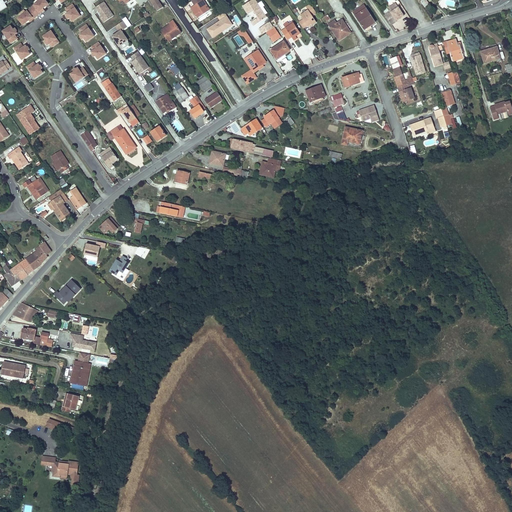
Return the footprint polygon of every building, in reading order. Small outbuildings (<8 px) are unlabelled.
[(40,0),(31,8),(18,19),(23,25),(26,23),(25,22),(28,20),(29,21),(36,14),(43,8),(42,8),(45,5),(46,6),(49,4),(45,0),(40,0)] [(157,0),(150,0),(154,5),(158,11),(163,8),(157,0)] [(193,0),(192,1),(195,6),(191,9),(197,17),(209,10),(203,1),(204,0),(193,0)] [(251,22),(254,26),(267,18),(265,15),(258,4),(255,0),(252,0),(243,6),(248,14),(254,11),(258,18),(251,22)] [(312,0),(327,21),(330,19),(323,8),(318,0),(312,0)] [(103,22),(112,15),(103,1),(95,6),(100,15),(102,17),(100,18),(103,22)] [(262,2),(260,3),(258,4),(265,15),(268,14),(264,7),(265,6),(262,2)] [(72,21),(81,16),(73,4),(66,9),(68,12),(66,14),(69,19),(70,18),(72,21)] [(310,4),(306,7),(308,10),(312,16),(316,13),(314,9),(310,4)] [(364,5),(353,12),(365,29),(375,23),(364,5)] [(397,6),(384,14),(392,25),(397,22),(397,21),(404,16),(397,6)] [(209,10),(197,17),(198,19),(210,11),(209,10)] [(303,19),(299,22),(303,29),(307,26),(311,23),(312,25),(316,22),(312,16),(308,10),(300,15),(303,19)] [(220,21),(227,17),(224,13),(217,17),(220,21)] [(233,26),(227,17),(220,21),(207,30),(213,39),(233,26)] [(127,39),(121,30),(127,26),(122,20),(115,25),(119,31),(113,36),(119,45),(127,39)] [(344,37),(343,36),(350,31),(342,20),(337,23),(334,20),(329,24),(339,41),(344,37)] [(170,25),(161,30),(169,41),(181,33),(173,21),(169,23),(170,25)] [(259,29),(262,34),(273,27),(270,22),(259,29)] [(296,37),(295,35),(299,32),(293,23),(285,28),(292,38),(294,41),(297,39),(296,37)] [(86,42),(94,36),(86,25),(80,29),(82,33),(80,35),(83,39),(84,39),(86,42)] [(10,27),(3,31),(11,43),(19,37),(16,34),(17,33),(14,29),(12,30),(10,27)] [(275,28),(267,33),(273,42),(281,37),(275,28)] [(292,38),(285,28),(282,31),(288,40),(292,38)] [(241,30),(238,33),(240,36),(244,37),(245,39),(249,37),(245,31),(241,30)] [(53,47),(59,42),(51,31),(43,36),(46,40),(45,40),(48,45),(50,44),(53,47)] [(130,44),(127,39),(119,45),(122,49),(130,44)] [(230,39),(226,42),(233,51),(237,48),(230,39)] [(458,45),(458,43),(456,39),(447,42),(450,53),(453,61),(464,57),(460,44),(458,45)] [(98,59),(106,54),(98,42),(91,46),(94,50),(92,52),(95,56),(96,56),(98,59)] [(284,42),(271,50),(276,59),(284,53),(285,54),(289,51),(284,42)] [(21,43),(14,48),(22,60),(30,54),(28,51),(29,50),(26,45),(23,47),(21,43)] [(429,47),(429,49),(435,66),(443,64),(445,69),(451,67),(449,62),(443,63),(438,46),(434,47),(434,46),(433,45),(432,45),(431,45),(430,46),(429,47)] [(484,63),(498,59),(500,58),(501,58),(499,54),(498,54),(497,52),(499,52),(497,46),(480,51),(484,63)] [(149,67),(137,51),(131,55),(134,59),(131,61),(140,73),(149,67)] [(258,51),(245,59),(251,69),(241,76),(247,84),(257,78),(254,73),(252,71),(258,67),(260,70),(264,67),(263,64),(266,62),(258,51)] [(420,55),(411,57),(417,74),(426,72),(420,55)] [(396,77),(399,87),(406,84),(404,81),(399,66),(396,57),(390,60),(396,77)] [(0,74),(0,75),(8,70),(8,69),(11,67),(7,60),(4,62),(3,61),(0,62),(0,74)] [(34,62),(27,67),(35,78),(43,73),(41,69),(42,69),(39,64),(36,66),(34,62)] [(71,74),(76,82),(88,74),(83,68),(80,70),(78,68),(73,71),(74,72),(71,74)] [(456,83),(452,72),(448,73),(451,85),(452,84),(454,89),(457,88),(456,83)] [(345,88),(359,83),(364,82),(363,77),(362,74),(359,75),(358,73),(342,78),(345,88)] [(490,83),(498,83),(498,75),(490,75),(490,83)] [(203,92),(213,86),(206,76),(196,82),(203,92)] [(122,96),(113,83),(111,84),(110,85),(106,80),(102,83),(106,88),(115,101),(122,96)] [(150,83),(144,87),(148,92),(154,88),(150,83)] [(399,87),(398,87),(403,102),(414,98),(410,85),(409,83),(406,84),(399,87)] [(310,103),(313,102),(323,98),(325,97),(321,85),(306,91),(310,103)] [(182,88),(178,91),(184,100),(188,97),(182,88)] [(175,89),(173,91),(181,103),(183,102),(175,89)] [(450,90),(441,93),(445,106),(454,103),(450,90)] [(217,92),(205,100),(210,108),(222,99),(217,92)] [(168,94),(156,102),(164,114),(169,110),(170,111),(176,107),(168,94)] [(345,104),(341,94),(330,97),(334,108),(345,104)] [(195,108),(190,111),(195,118),(204,112),(194,98),(191,101),(195,108)] [(495,106),(490,107),(494,119),(498,118),(497,114),(507,111),(509,115),(511,113),(511,107),(510,101),(505,102),(505,101),(494,105),(495,106)] [(133,105),(130,107),(136,117),(139,115),(133,105)] [(31,106),(20,113),(24,119),(21,121),(30,134),(39,128),(33,119),(33,118),(30,114),(35,111),(31,106)] [(282,116),(284,108),(275,106),(274,111),(267,115),(269,119),(267,120),(266,119),(263,121),(266,126),(270,123),(279,118),(282,116)] [(370,119),(378,116),(376,111),(374,112),(374,110),(375,110),(374,106),(359,111),(360,114),(361,117),(362,120),(364,121),(370,119)] [(130,107),(129,107),(122,112),(129,123),(136,118),(137,118),(136,117),(130,107)] [(442,109),(444,116),(446,124),(447,126),(451,124),(449,119),(451,118),(450,115),(448,115),(448,114),(446,107),(442,109)] [(442,109),(434,111),(437,118),(439,117),(444,116),(442,109)] [(139,123),(136,118),(129,123),(132,127),(139,123)] [(279,118),(270,123),(273,128),(282,123),(279,118)] [(428,131),(427,128),(434,126),(431,118),(409,125),(413,136),(428,131)] [(256,119),(241,129),(245,135),(249,133),(250,135),(262,128),(256,119)] [(0,140),(0,141),(9,135),(0,122),(0,140)] [(160,126),(151,132),(157,141),(166,136),(160,126)] [(117,127),(111,132),(126,154),(136,148),(123,129),(120,131),(117,127)] [(345,127),(342,144),(347,146),(347,142),(359,145),(362,131),(345,127)] [(94,149),(94,148),(97,146),(94,142),(95,141),(88,131),(81,136),(88,146),(92,151),(94,149)] [(21,139),(19,140),(22,145),(28,141),(25,136),(21,139)] [(148,136),(143,139),(147,145),(152,142),(148,136)] [(233,139),(231,148),(250,153),(251,147),(254,148),(255,145),(252,144),(252,143),(233,139)] [(12,158),(14,162),(16,161),(21,168),(28,163),(20,152),(22,151),(19,147),(8,155),(10,159),(12,158)] [(256,147),(254,154),(266,156),(267,150),(256,147)] [(108,154),(106,150),(100,154),(103,158),(110,168),(113,166),(111,164),(111,163),(117,159),(112,151),(108,154)] [(52,156),(55,162),(60,169),(62,173),(69,168),(67,165),(69,164),(61,151),(52,156)] [(212,159),(211,159),(209,163),(223,166),(226,154),(216,152),(214,157),(213,157),(212,159)] [(263,170),(261,170),(260,174),(273,177),(275,171),(276,165),(280,166),(281,162),(269,159),(268,163),(266,163),(265,168),(264,168),(263,170)] [(231,168),(229,174),(240,177),(242,170),(231,168)] [(178,171),(176,182),(187,184),(189,174),(178,171)] [(28,186),(33,194),(34,193),(38,199),(46,193),(37,179),(35,176),(31,178),(33,182),(31,183),(29,180),(23,184),(25,188),(28,186)] [(40,177),(37,179),(46,193),(49,191),(40,177)] [(71,192),(74,196),(70,199),(78,210),(87,204),(79,193),(76,188),(71,192)] [(69,200),(61,189),(48,197),(52,202),(51,202),(56,210),(54,211),(60,219),(69,212),(63,204),(69,200)] [(56,210),(51,202),(48,204),(51,210),(53,209),(54,211),(56,210)] [(162,206),(161,213),(178,217),(180,205),(163,202),(162,206)] [(70,214),(69,212),(60,219),(61,221),(70,214)] [(144,220),(138,219),(139,214),(133,213),(131,217),(131,221),(137,222),(135,232),(141,233),(143,224),(150,225),(151,222),(144,220)] [(120,227),(115,221),(111,217),(109,219),(108,219),(99,227),(105,234),(110,229),(113,232),(117,229),(120,227)] [(41,245),(40,246),(46,255),(50,251),(44,242),(41,244),(41,245)] [(105,244),(101,243),(97,242),(96,245),(87,243),(84,254),(98,257),(100,247),(104,248),(105,244)] [(37,252),(26,260),(30,265),(24,269),(28,275),(40,266),(41,265),(40,264),(47,257),(46,255),(40,246),(35,250),(37,252)] [(129,263),(125,260),(127,257),(122,255),(120,258),(119,260),(116,259),(109,271),(117,275),(120,270),(123,272),(127,266),(129,263)] [(24,261),(10,271),(14,276),(17,275),(20,280),(28,275),(24,269),(30,265),(26,260),(24,261)] [(10,271),(7,266),(3,269),(6,274),(4,275),(12,286),(20,280),(17,275),(14,276),(10,271)] [(64,304),(67,301),(74,294),(75,295),(79,290),(74,285),(75,284),(72,280),(59,293),(58,291),(54,295),(64,304)] [(0,307),(12,295),(7,289),(3,293),(0,290),(0,307)] [(20,303),(12,315),(13,315),(28,322),(28,320),(33,320),(36,314),(38,315),(39,311),(20,303)] [(70,313),(69,320),(79,322),(81,316),(70,313)] [(23,333),(22,333),(22,338),(34,340),(35,337),(36,330),(31,329),(30,331),(24,329),(23,333)] [(53,340),(48,340),(49,334),(42,333),(41,338),(41,339),(42,339),(41,345),(47,346),(52,347),(53,340)] [(84,336),(70,333),(69,339),(72,339),(71,347),(81,349),(95,352),(97,344),(83,341),(84,336)] [(80,354),(78,362),(89,364),(90,356),(80,354)] [(74,366),(73,374),(71,383),(82,385),(84,386),(87,386),(91,365),(89,364),(78,362),(75,362),(74,366)] [(7,369),(3,368),(2,374),(23,378),(24,374),(25,369),(25,366),(9,363),(7,369)] [(66,393),(65,397),(67,398),(65,407),(71,409),(76,410),(79,397),(66,393)] [(67,398),(65,397),(62,411),(70,412),(71,409),(65,407),(67,398)] [(50,419),(47,427),(61,432),(63,428),(68,430),(67,432),(78,437),(81,431),(50,419)] [(69,462),(69,464),(60,463),(55,462),(56,458),(48,457),(47,462),(47,465),(54,466),(53,476),(60,477),(60,474),(67,475),(67,474),(71,475),(71,478),(73,478),(72,485),(78,485),(79,475),(77,475),(78,463),(69,461),(69,462)]
